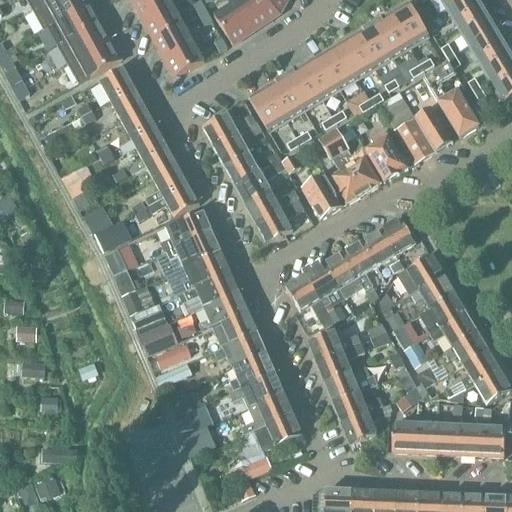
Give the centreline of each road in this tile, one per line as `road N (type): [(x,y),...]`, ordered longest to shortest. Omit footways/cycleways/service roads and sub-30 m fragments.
road 1 (residential): [(511,489),(342,484),(327,476),(252,283)]
road 2 (residential): [(252,283),(511,142)]
road 3 (residential): [(162,116),(316,19),(326,0)]
road 4 (residential): [(252,283),(162,116)]
road 5 (residential): [(162,116),(99,7)]
